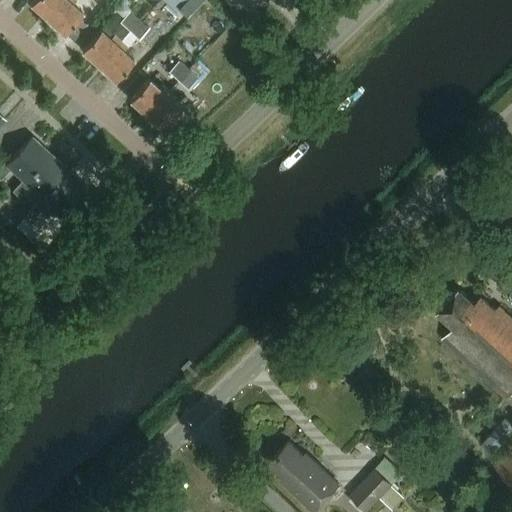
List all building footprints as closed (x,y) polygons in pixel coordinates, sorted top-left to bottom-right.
[(47,17),(62,0),(31,0),(31,1),(47,17)] [(62,0),(47,17),(64,32),(82,12),(73,3),(75,0),(62,0)] [(139,20),(138,19),(129,11),(119,21),(129,30),(139,20)] [(148,47),(160,34),(151,26),(156,20),(146,12),(139,20),(129,30),(120,40),(98,65),(114,80),(133,59),(124,50),(127,47),(136,36),(148,47)] [(100,29),(81,49),(98,65),(120,40),(113,34),(110,38),(100,29)] [(186,88),(206,67),(210,62),(202,54),(194,62),(184,53),(168,71),(186,88)] [(148,78),(129,99),(146,114),(168,90),(161,84),(158,87),(148,78)] [(168,90),(146,114),(163,130),(182,109),(172,100),(175,96),(168,90)] [(4,161),(0,165),(0,179),(12,190),(22,179),(24,181),(50,153),(31,135),(6,163),(4,161)] [(22,179),(12,190),(18,196),(28,185),(40,196),(43,198),(69,170),(50,153),(24,181),(22,179)] [(40,196),(30,207),(37,213),(47,202),(62,216),(88,187),(69,170),(43,198),(40,196)] [(506,398),(511,391),(511,316),(499,305),(495,309),(480,295),(474,302),(458,287),(436,310),(453,326),(442,338),(506,398)] [(314,508),(337,483),(306,453),(304,456),(288,441),(269,462),(284,476),(282,478),(314,508)] [(511,483),(511,446),(494,466),(511,483)] [(384,458),(349,497),(365,511),(368,511),(379,500),(393,511),(404,498),(390,486),(401,474),(384,458)]
